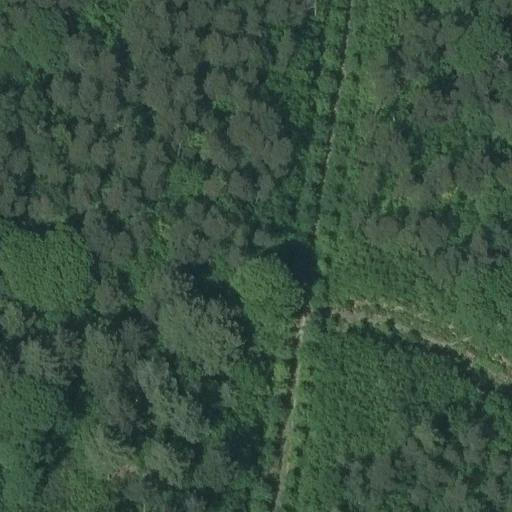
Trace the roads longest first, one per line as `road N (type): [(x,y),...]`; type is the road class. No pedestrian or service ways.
road 1 (track): [(357,0),(267,511)]
road 2 (track): [(302,308),(403,338),(511,388)]
